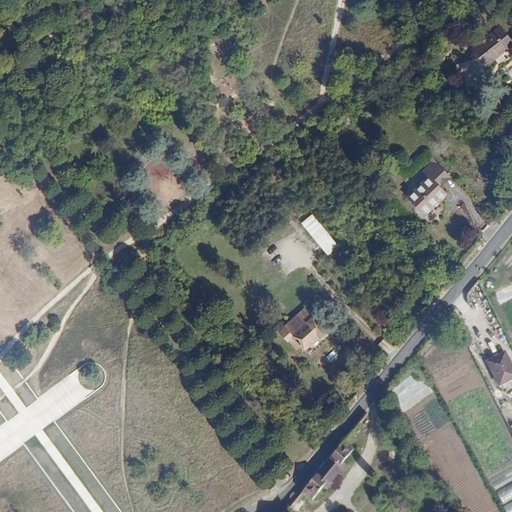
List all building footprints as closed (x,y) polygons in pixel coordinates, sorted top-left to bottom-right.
[(511,53),(511,41),(504,33),(479,58),(494,72),(511,53)] [(347,118),(342,123),(345,127),(351,122),(347,118)] [(436,163),(435,164),(424,173),(430,179),(409,199),(426,216),(447,195),(442,190),(437,184),(448,174),(436,163)] [(442,190),(453,179),(448,174),(437,184),(442,190)] [(341,246),(313,215),(302,225),(330,256),(341,246)] [(431,303),(437,296),(428,287),(422,293),(431,303)] [(291,334),(281,322),(276,327),(287,339),(292,335),(304,348),(318,335),(320,336),(326,330),(312,315),(291,334)] [(511,380),(511,369),(505,355),(487,364),(499,387),(511,380)] [(344,461),(355,448),(345,440),(304,489),(314,497),(324,485),(344,461)] [(348,464),(344,461),(324,485),(328,488),(348,464)] [(511,501),(511,483),(497,494),(506,506),(511,501)]
